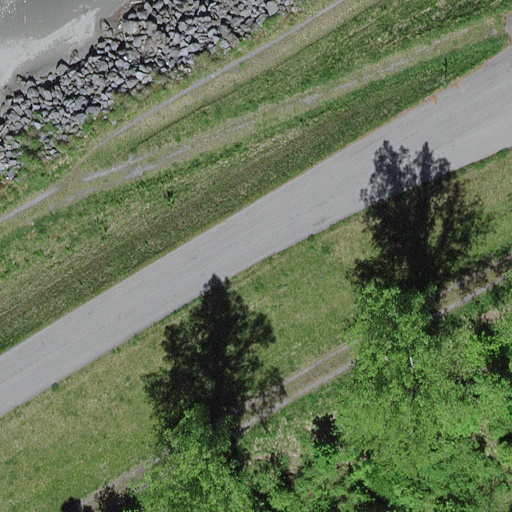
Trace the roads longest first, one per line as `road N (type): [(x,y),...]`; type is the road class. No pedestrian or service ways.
road 1 (unclassified): [(0,388),(271,223),(511,113)]
road 2 (track): [(100,511),(511,272)]
road 3 (track): [(84,180),(156,163),(511,19)]
road 4 (track): [(0,232),(84,180),(142,130),(355,0)]
